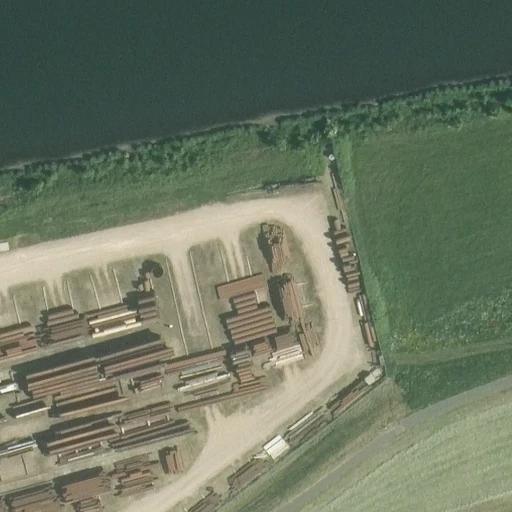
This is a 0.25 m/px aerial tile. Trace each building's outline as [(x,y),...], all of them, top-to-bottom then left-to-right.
[(138,188),(140,214),(188,211),(186,186),(138,188)] [(75,201),(82,233),(129,221),(122,190),(75,201)] [(21,215),(27,232),(33,230),(38,241),(52,236),(49,228),(66,221),(58,201),(21,215)] [(99,298),(126,285),(119,271),(92,284),(99,298)] [(268,271),(220,284),(236,342),(284,328),(268,271)] [(146,302),(148,318),(165,316),(163,300),(146,302)] [(100,322),(39,332),(35,302),(0,307),(0,342),(21,340),(22,349),(102,336),(100,322)]
